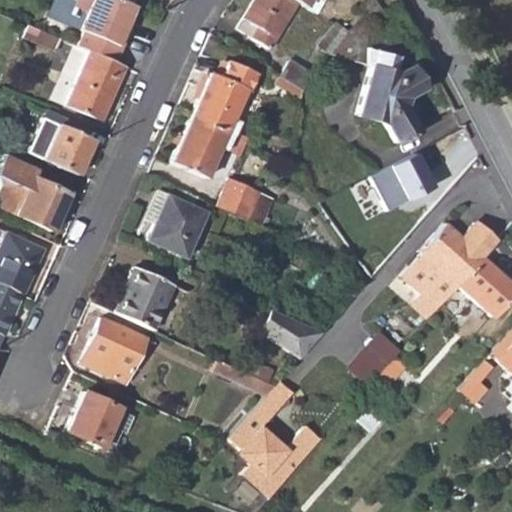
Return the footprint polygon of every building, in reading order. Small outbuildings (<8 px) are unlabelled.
[(85,35),(78,48),(85,51),(117,65),(131,34),(126,31),(130,22),(136,8),(118,0),(77,0),(74,8),(84,12),(85,18),(84,23),(82,28),(79,32),(85,35)] [(266,47),(293,0),(249,0),(233,26),(248,34),(247,36),(266,47)] [(294,0),(313,10),(318,0),(294,0)] [(363,0),(358,3),(365,18),(380,10),(373,0),(363,0)] [(363,37),(365,18),(343,29),(325,52),(366,64),(352,113),(382,122),(392,142),(414,129),(400,107),(403,97),(420,87),(408,65),(395,71),(390,70),(394,57),(363,49),(363,37)] [(314,45),(324,53),(325,52),(343,29),(331,21),(314,45)] [(126,31),(131,34),(135,25),(130,22),(126,31)] [(53,49),(57,38),(24,25),(19,36),(53,49)] [(97,119),(121,67),(117,65),(85,51),(62,104),(97,119)] [(206,72),(214,75),(223,59),(214,55),(206,72)] [(286,58),(278,71),(286,75),(300,83),(309,73),(286,58)] [(252,73),(223,59),(214,75),(206,72),(186,115),(229,136),(236,121),(228,117),(241,89),(244,90),(252,73)] [(300,83),(312,90),(318,79),(309,73),(300,83)] [(280,88),(298,99),(300,83),(286,75),(280,88)] [(222,150),(229,136),(186,115),(165,161),(201,177),(215,147),(222,150)] [(24,152),(74,174),(89,139),(40,116),(24,152)] [(451,135),(466,166),(476,154),(462,126),(452,130),(451,135)] [(0,207),(11,212),(47,229),(63,192),(28,176),(32,167),(0,153),(0,207)] [(407,153),(363,175),(382,211),(426,188),(407,153)] [(225,179),(212,204),(241,218),(253,193),(225,179)] [(141,211),(151,215),(160,193),(151,189),(141,211)] [(201,212),(160,193),(151,215),(141,211),(132,231),(142,236),(141,239),(180,256),(189,236),(195,238),(202,222),(198,220),(201,212)] [(479,257),(494,240),(473,221),(463,232),(467,236),(462,240),(459,237),(442,222),(416,250),(418,251),(398,274),(420,292),(436,306),(455,284),(479,257)] [(0,231),(0,285),(17,294),(38,247),(0,231)] [(511,289),(511,287),(479,257),(455,284),(489,315),(511,289)] [(131,267),(110,312),(147,329),(168,283),(131,267)] [(0,332),(17,294),(0,285),(0,332)] [(420,292),(409,304),(425,318),(436,306),(420,292)] [(256,330),(300,351),(319,330),(266,306),(256,330)] [(76,361),(121,381),(140,336),(96,317),(76,361)] [(511,323),(497,341),(487,352),(492,358),(511,375),(511,323)] [(401,366),(391,356),(374,375),(385,385),(401,366)] [(489,366),(481,358),(454,388),(463,396),(489,366)] [(248,388),(261,395),(269,385),(264,383),(241,372),(213,359),(208,371),(248,388)] [(241,372),(264,383),(270,369),(247,359),(241,372)] [(261,395),(251,405),(264,417),(290,389),(277,377),(269,385),(261,395)] [(96,446),(98,445),(115,406),(77,391),(60,428),(61,430),(96,446)] [(350,415),(368,431),(379,418),(360,403),(350,415)] [(251,405),(225,434),(250,457),(239,470),(266,495),(319,436),(304,423),(283,447),(281,449),(256,426),(264,417),(251,405)] [(100,442),(111,447),(119,428),(108,423),(100,442)] [(283,447),(258,424),(256,426),(281,449),(283,447)]
